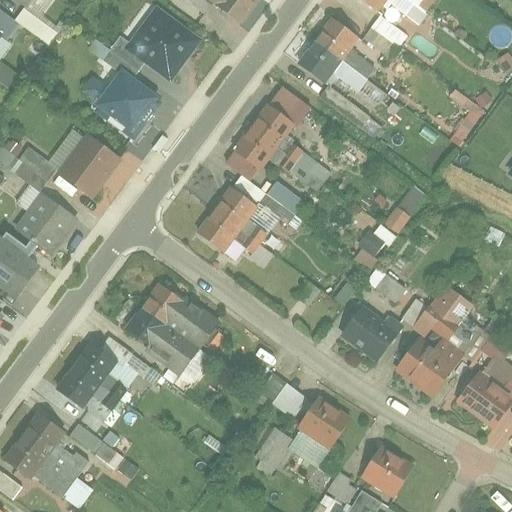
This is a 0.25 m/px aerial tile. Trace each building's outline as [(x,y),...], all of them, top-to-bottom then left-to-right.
[(40,0),(11,0),(30,14),(40,0)] [(260,0),(217,0),(215,3),(241,24),(260,0)] [(379,0),(412,24),(430,0),(379,0)] [(200,36),(156,10),(134,46),(178,72),(200,36)] [(14,22),(48,46),(57,35),(23,11),(14,22)] [(379,16),(362,39),(385,57),(394,45),(399,49),(407,38),(379,16)] [(357,43),(332,23),(294,69),(331,99),(326,105),(356,129),(369,114),(347,96),(354,87),(334,71),(357,43)] [(153,94),(122,72),(101,101),(133,123),(153,94)] [(293,128),(267,108),(233,152),(260,172),(293,128)] [(118,164),(87,140),(66,168),(96,192),(118,164)] [(0,165),(39,193),(56,169),(27,148),(18,160),(1,148),(0,149),(0,165)] [(291,149),(280,171),(318,192),(330,170),(291,149)] [(262,206),(237,186),(202,230),(228,250),(262,206)] [(384,226),(398,236),(425,196),(411,186),(384,226)] [(72,227),(45,200),(21,224),(48,251),(72,227)] [(254,257),(267,235),(257,230),(245,251),(254,257)] [(380,301),(396,279),(368,257),(357,271),(364,277),(358,285),(380,301)] [(412,326),(386,363),(423,390),(456,346),(440,334),(448,323),(444,320),(463,294),(441,278),(422,304),(419,301),(405,321),(412,326)] [(223,332),(160,283),(127,326),(190,375),(223,332)] [(392,323),(354,297),(330,331),(368,357),(392,323)] [(0,309),(0,340),(15,322),(0,309)] [(89,409),(124,364),(97,343),(62,388),(89,409)] [(447,394),(483,422),(505,392),(470,365),(447,394)] [(291,421),(307,403),(274,374),(258,392),(291,421)] [(353,424),(319,401),(300,430),(333,452),(353,424)] [(66,427),(50,412),(8,460),(63,508),(100,466),(62,432),(66,427)] [(113,472),(123,461),(79,423),(69,434),(113,472)] [(288,451),(283,448),(289,439),(275,429),(251,465),(269,478),(288,451)] [(401,498),(419,469),(379,444),(361,474),(401,498)] [(0,472),(0,492),(12,502),(22,489),(0,472)] [(326,493),(347,505),(358,488),(337,475),(326,493)] [(490,511),(472,501),(465,511),(490,511)]
